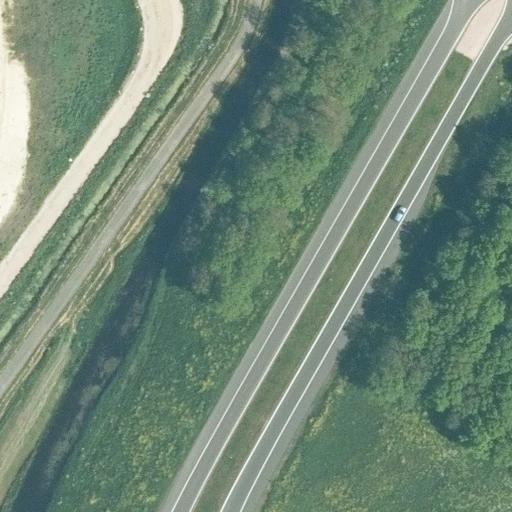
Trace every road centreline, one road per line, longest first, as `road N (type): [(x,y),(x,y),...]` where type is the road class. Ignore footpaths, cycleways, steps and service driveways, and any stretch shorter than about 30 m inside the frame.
road 1 (motorway): [(467,0),(178,511)]
road 2 (motorway): [(231,511),(511,8)]
road 3 (unclassified): [(252,0),(235,50),(0,383)]
road 4 (track): [(156,0),(152,65),(0,280)]
